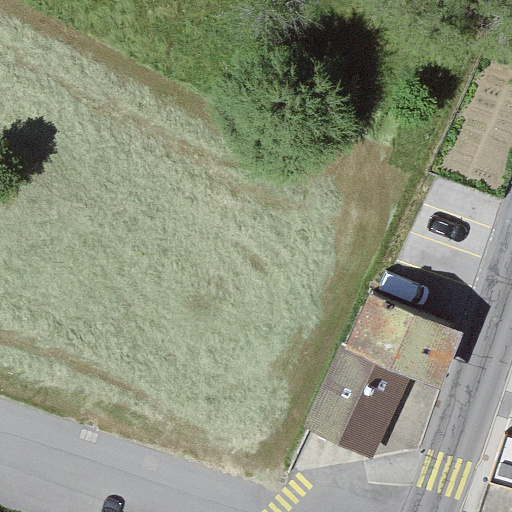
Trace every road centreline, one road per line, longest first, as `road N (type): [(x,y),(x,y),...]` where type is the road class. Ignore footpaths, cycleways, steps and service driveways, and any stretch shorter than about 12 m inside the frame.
road 1 (residential): [(0,425),(261,511)]
road 2 (tertiary): [(435,511),(511,283)]
